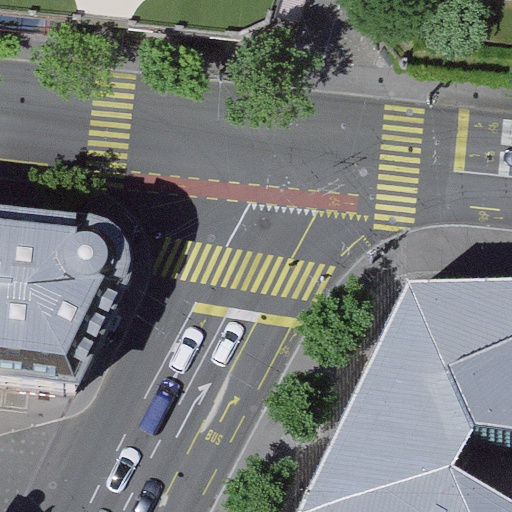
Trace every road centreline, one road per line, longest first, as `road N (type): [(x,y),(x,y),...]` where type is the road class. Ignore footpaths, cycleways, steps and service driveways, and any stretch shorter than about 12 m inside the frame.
road 1 (secondary): [(292,154),(135,511)]
road 2 (secondary): [(292,154),(0,123)]
road 3 (secondary): [(292,154),(511,176)]
road 4 (residential): [(343,0),(292,154)]
